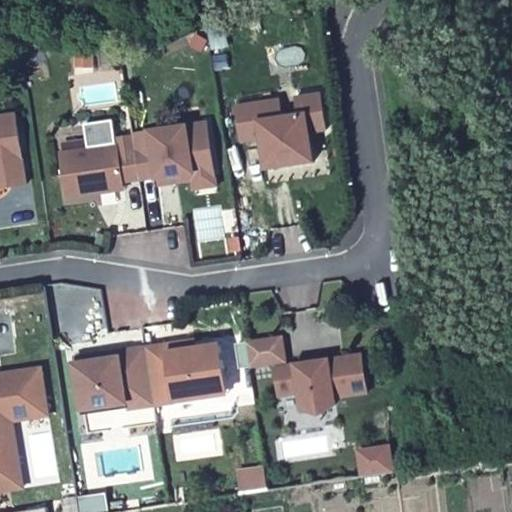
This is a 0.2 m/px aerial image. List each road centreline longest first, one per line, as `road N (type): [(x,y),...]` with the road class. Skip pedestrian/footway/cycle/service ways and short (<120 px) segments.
road 1 (residential): [(382,0),(355,57),(379,223),(371,252),(359,262),(199,288),(60,269),(0,277)]
road 2 (unknown): [(371,252),(393,385)]
